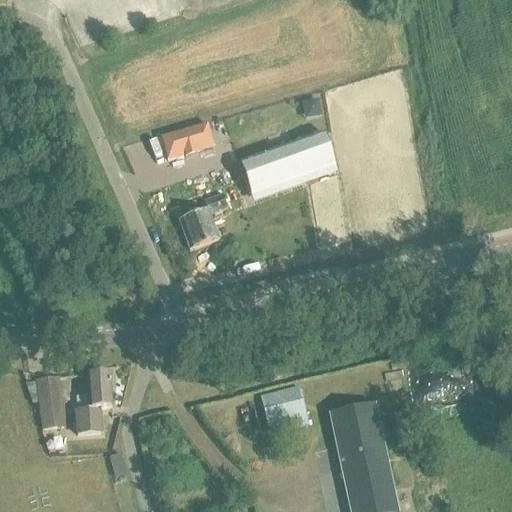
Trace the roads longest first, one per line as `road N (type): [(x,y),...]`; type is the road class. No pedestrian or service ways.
road 1 (residential): [(0,11),(28,18),(53,37),(168,297),(162,332)]
road 2 (tertiary): [(162,332),(511,249)]
road 3 (unclassified): [(143,511),(129,439),(133,400),(162,332)]
road 4 (tertiary): [(0,343),(162,332)]
